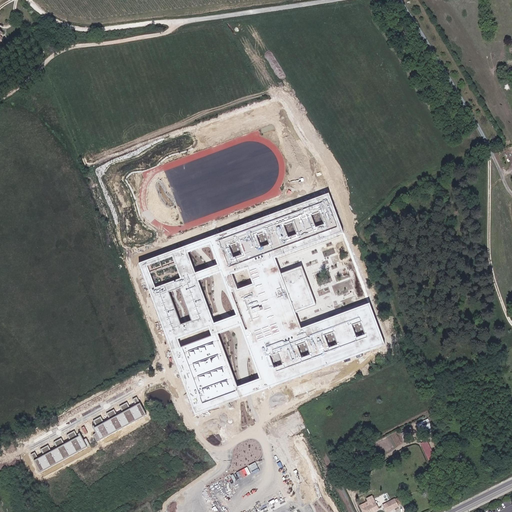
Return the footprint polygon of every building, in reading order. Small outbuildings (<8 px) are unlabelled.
[(160,171),(167,169),(166,166),(182,162),(180,154),(158,159),(160,171)] [(275,258),(342,233),(328,194),(173,252),(140,264),(196,414),(384,344),(369,304),(302,329),(296,312),(316,304),(301,267),(281,274),(275,258)] [(97,427),(94,428),(96,433),(93,435),(97,441),(146,415),(137,397),(133,399),(136,406),(131,408),(128,402),(119,406),(123,413),(118,416),(114,410),(107,414),(110,420),(104,423),(101,416),(93,420),(97,427)] [(429,418),(417,423),(420,431),(432,426),(429,418)] [(35,452),(31,454),(40,472),(91,446),(87,438),(83,440),(80,436),(78,437),(75,431),(67,435),(70,441),(65,444),(61,438),(54,442),(57,448),(51,451),(48,445),(41,449),(44,455),(38,458),(35,452)] [(427,440),(420,443),(427,459),(434,456),(427,440)] [(367,502),(360,505),(363,511),(377,511),(379,511),(372,496),(366,499),(367,502)] [(395,499),(384,505),(388,511),(399,506),(395,499)]
